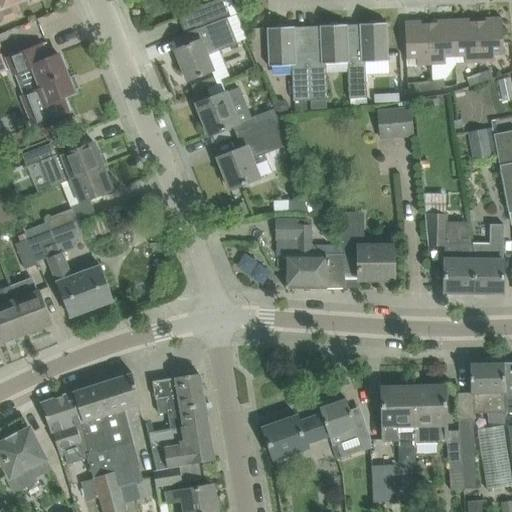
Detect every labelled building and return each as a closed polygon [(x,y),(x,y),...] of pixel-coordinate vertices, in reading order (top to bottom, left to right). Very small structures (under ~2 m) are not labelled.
[(0,0),(0,23),(1,25),(23,16),(17,2),(23,0),(29,0),(31,3),(37,0),(0,0)] [(231,14),(225,0),(215,0),(178,15),(185,32),(231,14)] [(237,14),(195,30),(199,40),(175,50),(188,81),(213,71),(207,56),(237,43),(237,41),(246,38),(237,14)] [(477,21),(479,62),(493,62),(493,54),(503,54),(502,18),(485,18),(485,21),(477,21)] [(453,20),(455,57),(464,56),(465,63),(479,62),(477,21),(470,22),(469,19),(453,20)] [(429,23),(431,65),(445,64),(445,57),(455,57),(453,20),(437,20),(437,23),(429,23)] [(348,31),(347,31),(348,63),(349,99),(367,98),(366,78),(362,78),(362,62),(388,61),(388,43),(387,23),(377,23),(377,21),(369,21),(370,23),(359,24),(360,31),(348,31)] [(417,65),(431,65),(429,23),(422,24),(421,21),(405,22),(405,42),(406,59),(416,58),(417,65)] [(320,33),(307,33),(310,101),(327,100),(326,79),(323,80),(322,64),(326,64),(348,63),(347,31),(348,31),(347,24),(337,25),(337,22),(330,23),(330,25),(320,26),(320,33)] [(277,27),(267,28),(268,48),(269,66),(292,65),(296,65),(296,80),(292,80),(293,101),(295,101),(307,101),(310,101),(307,33),(295,34),(295,27),(285,27),(285,25),(277,25),(277,27)] [(42,44),(7,58),(13,74),(15,73),(32,67),(40,88),(24,95),(22,96),(27,108),(34,126),(69,112),(63,96),(74,92),(73,90),(68,78),(59,55),(48,59),(42,44)] [(479,74),(481,82),(493,78),(490,70),(479,74)] [(470,86),(481,82),(479,74),(467,78),(470,86)] [(431,80),(433,90),(445,88),(444,78),(431,80)] [(421,92),(433,90),(431,80),(419,83),(421,92)] [(215,96),(197,104),(209,135),(233,126),(237,137),(278,121),(275,113),(257,121),(255,116),(250,118),(238,87),(226,92),(215,96)] [(400,102),(400,93),(387,94),(387,102),(400,102)] [(367,98),(349,99),(349,107),(367,106),(367,98)] [(380,140),(413,137),(410,108),(377,111),(380,140)] [(242,148),(218,158),(230,189),(249,182),(259,178),(252,159),(288,145),(278,121),(237,137),(242,148)] [(475,160),(498,155),(494,135),(492,128),(470,132),(475,160)] [(511,130),(494,135),(498,155),(511,225),(511,224),(511,130)] [(52,143),(22,155),(27,167),(43,160),(49,176),(53,186),(61,183),(71,179),(103,166),(99,155),(94,142),(73,151),(61,155),(58,157),(57,155),(52,143)] [(103,166),(71,179),(80,203),(94,197),(113,190),(103,166)] [(5,184),(16,179),(12,168),(1,173),(5,184)] [(274,212),(306,211),(305,201),(274,201),(274,212)] [(72,209),(47,218),(48,222),(52,230),(77,221),(72,209)] [(344,252),(344,253),(345,254),(345,273),(358,273),(358,280),(394,280),(394,245),(364,246),(364,212),(343,212),(343,222),(341,222),(341,248),(344,252)] [(446,215),(425,215),(428,245),(444,245),(444,243),(445,243),(446,215)] [(345,288),(345,273),(345,254),(344,253),(344,254),(336,245),(311,245),(311,219),(276,219),(276,255),(286,255),(287,288),(345,288)] [(474,251),(473,293),(503,293),(504,260),(503,260),(503,224),(490,224),(489,244),(473,244),(474,251)] [(60,253),(52,230),(27,239),(36,262),(48,258),(70,316),(113,300),(100,266),(71,277),(62,252),(60,253)] [(37,264),(36,262),(27,239),(15,244),(25,269),(37,264)] [(473,244),(459,243),(445,243),(444,243),(444,245),(444,292),(472,293),(474,251),(473,244)] [(0,305),(0,330),(4,341),(27,332),(14,299),(15,299),(10,286),(0,289),(0,295),(3,304),(0,305)] [(14,299),(27,332),(51,323),(38,290),(15,299),(14,299)] [(458,419),(459,437),(460,437),(461,461),(464,488),(477,488),(473,419),(474,419),(474,414),(488,413),(490,427),(506,425),(506,413),(504,362),(470,363),(471,393),(457,393),(458,413),(458,419)] [(87,453),(94,478),(95,480),(97,479),(107,511),(125,511),(119,486),(143,480),(124,408),(140,404),(132,373),(74,391),(83,424),(82,425),(90,452),(87,453)] [(158,413),(168,412),(205,406),(199,373),(152,381),(155,399),(156,399),(158,413)] [(445,386),(413,387),(414,425),(416,443),(447,442),(447,437),(446,406),(445,386)] [(413,387),(381,387),(382,407),(383,442),(398,441),(399,447),(416,446),(416,443),(414,425),(413,387)] [(82,423),(82,425),(83,424),(74,391),(41,402),(51,433),(53,432),(60,457),(65,456),(68,465),(85,460),(80,444),(82,443),(76,425),(82,423)] [(320,408),(322,414),(329,435),(337,460),(346,457),(341,443),(359,436),(346,399),(320,408)] [(168,412),(171,432),(172,438),(209,431),(205,406),(168,412)] [(306,443),(329,435),(322,414),(299,422),(297,416),(263,428),(274,459),(308,447),(306,443)] [(36,477),(50,470),(29,429),(18,435),(17,432),(5,438),(7,441),(0,444),(0,455),(10,474),(6,476),(15,494),(38,482),(36,477)] [(179,463),(213,457),(209,431),(172,438),(171,432),(162,433),(162,429),(147,431),(157,470),(180,466),(179,463)] [(461,461),(449,461),(451,489),(464,488),(461,461)] [(395,465),(372,466),(372,467),(374,502),(397,501),(395,465)] [(182,483),(180,466),(157,470),(153,471),(156,487),(182,483)] [(184,500),(185,511),(207,511),(216,511),(212,485),(183,490),(183,489),(166,492),(168,503),(184,500)] [(487,511),(486,499),(467,501),(468,511),(487,511)] [(502,511),(511,511),(511,500),(501,502),(502,511)]
